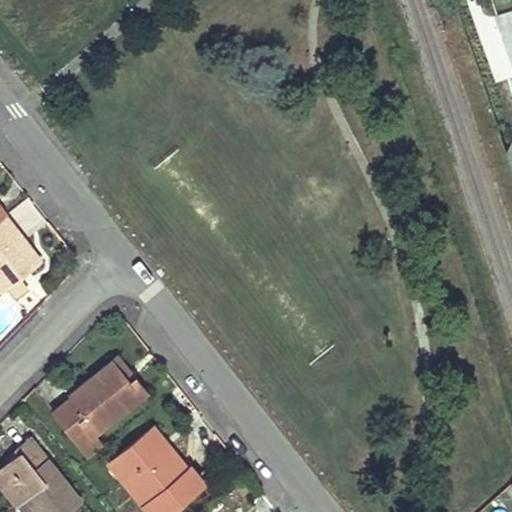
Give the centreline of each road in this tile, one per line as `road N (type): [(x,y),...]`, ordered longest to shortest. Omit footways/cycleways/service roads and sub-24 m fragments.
road 1 (residential): [(329,511),(126,257)]
road 2 (residential): [(126,257),(0,99)]
road 3 (residential): [(0,386),(126,257)]
